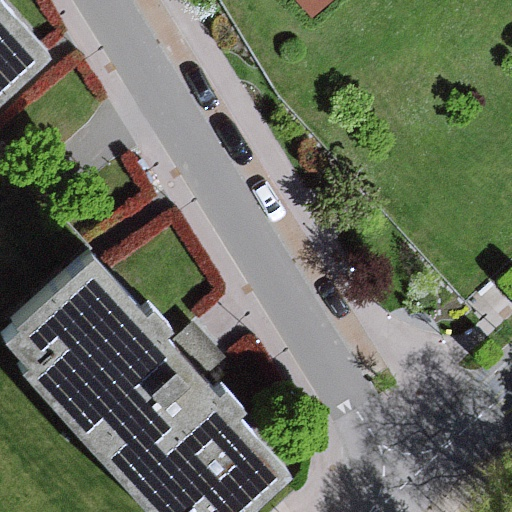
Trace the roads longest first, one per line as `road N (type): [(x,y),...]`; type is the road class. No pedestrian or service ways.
road 1 (residential): [(110,0),(407,481)]
road 2 (residential): [(511,389),(407,481)]
